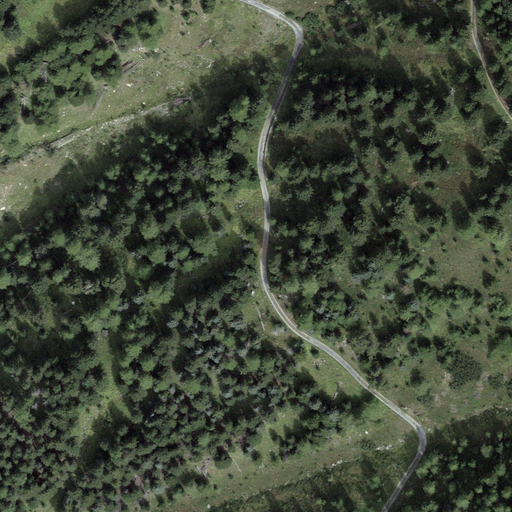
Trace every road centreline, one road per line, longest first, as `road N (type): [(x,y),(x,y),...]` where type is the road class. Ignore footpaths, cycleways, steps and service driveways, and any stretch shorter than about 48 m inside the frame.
road 1 (track): [(382,511),(418,449),(416,428),(273,314),(255,266),(263,208),(254,165),(295,42),(271,15),(222,0)]
road 2 (track): [(470,0),(479,57),(496,107),(511,125)]
